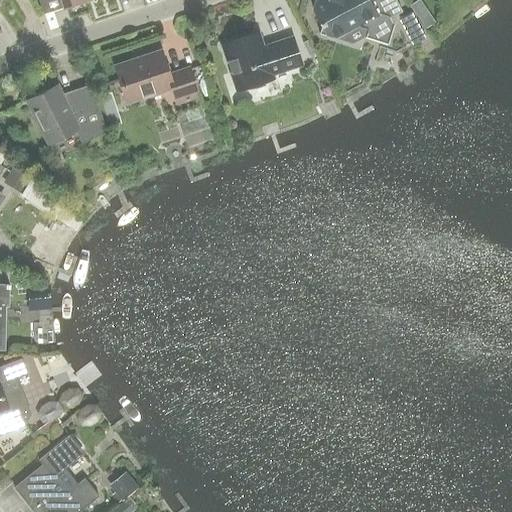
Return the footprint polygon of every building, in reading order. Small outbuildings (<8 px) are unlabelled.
[(87,0),(86,0),(60,0),(63,8),(87,0)] [(349,24),(368,29),(366,37),(388,44),(394,25),(391,18),(402,12),(395,0),(318,0),(315,2),(313,9),(322,26),(320,34),(334,38),(347,31),(349,24)] [(416,0),(407,6),(415,18),(424,11),(416,0)] [(409,13),(395,20),(402,32),(415,26),(409,13)] [(258,33),(222,45),(237,90),(273,78),(272,74),(301,65),(292,38),(263,48),(258,33)] [(309,55),(313,53),(307,40),(303,42),(309,55)] [(161,52),(116,68),(127,102),(171,87),(177,104),(199,97),(190,69),(169,76),(161,52)] [(56,86),(28,100),(49,144),(77,130),(83,142),(105,131),(91,88),(71,95),(72,97),(63,100),(56,86)] [(110,93),(99,97),(106,118),(117,114),(110,93)] [(21,194),(28,184),(10,172),(3,183),(21,194)] [(27,287),(27,298),(50,297),(50,286),(27,287)] [(0,432),(24,422),(29,413),(15,379),(28,374),(21,358),(0,366),(0,432)] [(42,408),(38,415),(43,422),(51,420),(58,416),(61,409),(57,402),(49,404),(42,408)] [(35,475),(33,472),(14,488),(33,511),(78,511),(98,496),(84,479),(76,485),(63,469),(82,454),(68,437),(70,436),(69,435),(38,460),(45,467),(35,475)] [(137,488),(128,477),(124,472),(108,485),(114,492),(111,495),(118,503),(137,488)] [(129,497),(109,511),(131,511),(137,507),(129,497)]
